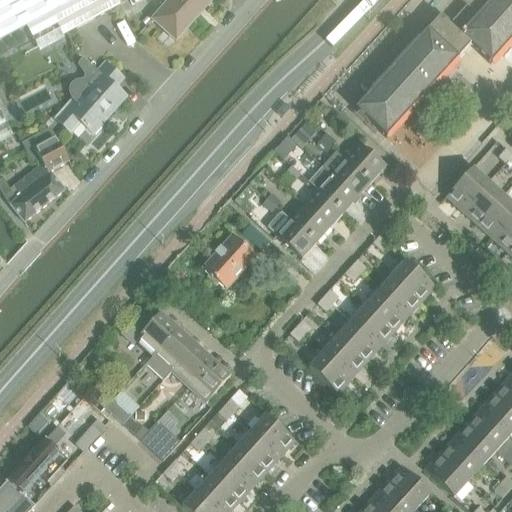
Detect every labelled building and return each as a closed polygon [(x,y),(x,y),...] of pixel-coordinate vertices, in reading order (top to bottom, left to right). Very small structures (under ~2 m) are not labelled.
[(0,0),(0,141),(11,136),(0,115),(0,98),(105,43),(95,21),(120,9),(115,0),(0,0)] [(195,12),(205,0),(170,0),(152,21),(175,41),(199,15),(195,12)] [(420,39),(419,37),(420,34),(420,30),(417,28),(413,27),(410,29),(362,82),(360,85),(361,89),(364,91),(367,92),(371,90),(372,91),(354,111),(385,139),(469,47),(489,65),(511,40),(511,0),(457,0),(456,1),(466,9),(450,27),(440,18),(420,39)] [(72,101),(55,120),(71,135),(80,124),(92,135),(107,118),(105,116),(122,96),(115,89),(122,80),(104,64),(97,73),(82,60),(78,65),(77,66),(78,67),(83,74),(83,76),(84,77),(83,79),(82,81),(81,82),(78,83),(74,84),(71,87),(69,91),(69,95),(71,99),(73,100),(72,101)] [(499,128),(507,135),(511,130),(511,125),(506,120),(499,128)] [(39,160),(41,165),(47,175),(49,174),(68,164),(49,130),(21,145),(32,164),(39,160)] [(325,135),(320,140),(329,149),(334,143),(325,135)] [(325,153),(329,149),(320,140),(316,145),(325,153)] [(370,185),(383,170),(357,146),(344,161),(370,185)] [(496,159),(504,166),(511,157),(504,151),(496,159)] [(344,161),(330,177),(356,200),(370,185),(344,161)] [(299,176),(304,171),(295,163),(290,168),(299,176)] [(64,192),(49,174),(47,175),(41,165),(11,189),(5,177),(0,179),(0,189),(9,205),(24,224),(64,192)] [(290,168),(286,173),(295,182),(299,176),(290,168)] [(445,199),(460,213),(486,185),(471,170),(445,199)] [(330,177),(316,192),(342,215),(356,200),(330,177)] [(460,213),(475,227),(501,198),(486,185),(460,213)] [(316,192),(302,207),(328,230),(342,215),(316,192)] [(270,196),(266,201),(274,209),(279,204),(270,196)] [(475,227),(490,241),(511,216),(511,207),(501,198),(475,227)] [(270,213),(274,209),(266,201),(261,206),(270,213)] [(302,207),(289,222),(315,245),(328,230),(302,207)] [(315,245),(289,222),(281,214),(267,230),(301,261),(315,245)] [(511,216),(490,241),(505,254),(511,247),(511,216)] [(248,226),(241,235),(261,253),(269,244),(248,226)] [(259,267),(262,264),(231,237),(219,251),(218,249),(213,256),(214,257),(201,271),(225,292),(247,267),(250,270),(256,264),(259,267)] [(380,253),(386,246),(378,238),(371,245),(380,253)] [(358,277),(364,270),(356,262),(350,270),(358,277)] [(419,305),(434,289),(405,263),(390,279),(419,305)] [(350,270),(343,276),(351,284),(358,277),(350,270)] [(390,279),(377,294),(405,320),(419,305),(390,279)] [(330,307),(337,300),(329,292),(322,300),(330,307)] [(377,294),(363,309),(392,335),(405,320),(377,294)] [(322,300),(316,306),(324,314),(330,307),(322,300)] [(182,325),(164,309),(155,319),(143,309),(120,334),(133,346),(136,343),(151,356),(153,357),(182,325)] [(363,309),(349,324),(378,351),(392,335),(363,309)] [(303,337),(309,330),(301,323),(295,330),(303,337)] [(349,324),(335,340),(364,366),(378,351),(349,324)] [(151,356),(143,365),(161,382),(169,373),(170,373),(199,341),(182,325),(153,357),(151,356)] [(295,330),(289,337),(297,344),(303,337),(295,330)] [(335,340),(322,354),(351,381),(364,366),(335,340)] [(170,373),(187,389),(217,357),(199,341),(170,373)] [(322,354),(308,370),(336,396),(351,381),(322,354)] [(187,389),(205,405),(234,373),(217,357),(187,389)] [(511,387),(506,382),(492,397),(511,415),(511,387)] [(96,386),(87,396),(104,411),(105,411),(112,402),(113,401),(96,386)] [(511,415),(492,397),(479,413),(507,439),(511,433),(511,415)] [(83,399),(45,441),(53,449),(92,408),(83,399)] [(230,400),(223,408),(232,416),(239,409),(230,400)] [(112,402),(105,411),(122,426),(129,419),(130,417),(112,402)] [(226,423),(232,416),(223,408),(217,415),(226,423)] [(479,413),(465,428),(494,454),(507,439),(479,413)] [(135,422),(144,422),(145,414),(135,414),(135,422)] [(39,415),(27,429),(36,437),(48,423),(39,415)] [(279,459),(293,444),(265,418),(251,433),(279,459)] [(122,426),(134,437),(139,442),(147,433),(142,428),(140,429),(129,419),(122,426)] [(162,463),(179,444),(157,423),(147,433),(139,442),(162,463)] [(82,455),(99,436),(90,428),(73,447),(82,455)] [(465,428),(451,443),(480,469),(494,454),(465,428)] [(202,431),(196,438),(205,447),(212,440),(202,431)] [(251,433),(237,448),(266,474),(279,459),(251,433)] [(198,454),(205,447),(196,438),(189,446),(198,454)] [(0,511),(28,511),(33,507),(30,505),(21,497),(39,478),(46,484),(66,461),(58,454),(59,453),(53,449),(45,441),(29,459),(26,456),(19,463),(22,466),(0,490),(0,511)] [(451,443),(437,458),(466,484),(480,469),(451,443)] [(237,448),(223,463),(252,489),(266,474),(237,448)] [(437,458),(423,474),(452,500),(466,484),(437,458)] [(175,461),(168,468),(177,476),(184,469),(175,461)] [(223,463),(210,478),(238,504),(252,489),(223,463)] [(171,484),(177,476),(168,468),(162,476),(171,484)] [(414,511),(420,505),(429,496),(400,469),(386,485),(414,511)] [(210,478),(196,493),(216,511),(231,511),(238,504),(210,478)] [(511,488),(511,482),(507,478),(499,486),(507,494),(511,488)] [(386,485),(372,500),(384,511),(413,511),(414,511),(386,485)] [(493,493),(502,500),(507,494),(499,486),(493,493)] [(216,511),(196,493),(185,505),(181,509),(184,511),(216,511)] [(384,511),(372,500),(368,505),(361,511),(384,511)]
